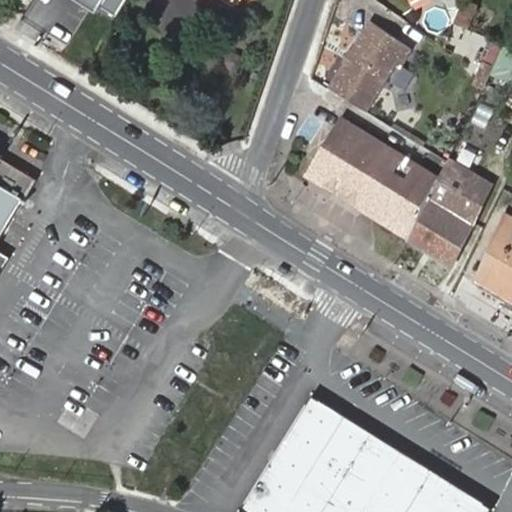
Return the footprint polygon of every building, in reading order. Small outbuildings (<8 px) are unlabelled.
[(58,24),(89,35),(95,19),(63,8),(58,24)] [(330,89),(367,114),(400,63),(404,66),(415,50),(374,22),(330,89)] [(497,63),(504,42),(487,36),(479,58),(497,63)] [(511,46),(506,44),(494,75),(511,81),(511,46)] [(327,183),(410,235),(438,180),(344,121),(314,169),(329,179),(327,183)] [(0,240),(41,175),(0,151),(0,240)] [(410,235),(408,239),(453,267),(494,187),(449,159),(438,180),(410,235)] [(311,173),(327,183),(329,179),(314,169),(311,173)] [(511,258),(509,257),(511,250),(511,215),(506,213),(476,281),(511,303),(511,258)] [(12,255),(0,247),(0,274),(6,264),(12,255)] [(256,511),(479,511),(482,509),(316,406),(251,509),(256,511)]
